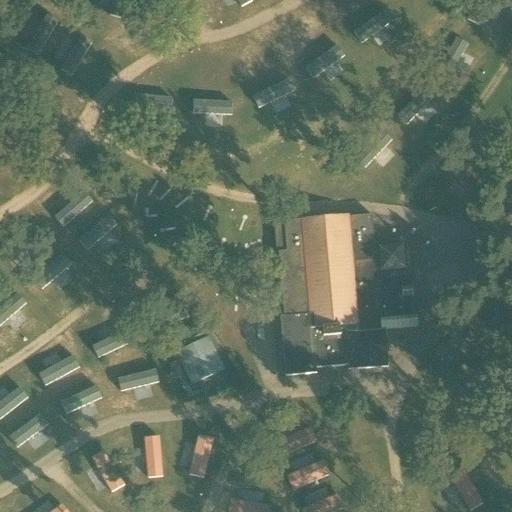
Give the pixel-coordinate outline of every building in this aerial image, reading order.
[(45,0),(16,0),(0,28),(0,48),(41,74),(75,19),(45,0)] [(45,0),(75,19),(82,24),(91,0),(45,0)] [(91,0),(82,24),(131,56),(144,49),(144,0),(91,0)] [(144,0),(144,49),(145,49),(163,38),(177,25),(183,13),(186,0),(144,0)] [(266,0),(204,0),(208,21),(215,25),(230,23),(269,4),(266,0)] [(511,0),(465,0),(451,20),(501,52),(511,29),(511,23),(511,0)] [(368,4),(336,29),(377,78),(379,76),(406,43),(418,14),(368,4)] [(75,19),(41,74),(53,82),(83,100),(97,85),(107,75),(131,56),(82,24),(75,19)] [(451,20),(418,68),(464,104),(496,61),(501,52),(451,20)] [(340,102),(377,78),(336,29),(291,64),(320,112),(340,102)] [(0,101),(27,118),(53,82),(41,74),(0,48),(0,101)] [(320,112),(291,64),(237,87),(256,143),(300,122),(320,112)] [(446,128),(464,104),(418,68),(375,112),(426,153),(446,128)] [(164,146),(180,147),(182,84),(134,82),(102,115),(123,137),(164,146)] [(235,88),(182,84),(180,147),(200,147),(250,146),(256,143),(237,87),(235,88)] [(0,101),(0,144),(6,148),(11,141),(27,118),(0,101)] [(426,153),(375,112),(331,156),(389,200),(426,153)] [(28,204),(63,238),(100,205),(66,173),(28,204)] [(28,204),(0,226),(0,256),(18,276),(22,274),(63,238),(28,204)] [(143,246),(100,205),(63,238),(104,279),(143,246)] [(375,245),(373,218),(372,216),(352,218),(350,219),(350,217),(275,223),(284,307),(279,308),(284,356),(286,377),(317,374),(317,369),(348,366),(349,370),(388,368),(387,336),(383,336),(382,322),(413,319),(410,276),(406,243),(375,245)] [(104,279),(63,238),(22,274),(18,276),(57,319),(104,279)] [(0,291),(18,276),(0,256),(0,291)] [(0,291),(0,344),(9,353),(57,319),(18,276),(0,291)] [(183,376),(178,378),(183,390),(228,369),(212,337),(173,355),(183,376)] [(0,358),(9,353),(0,344),(0,358)] [(33,423),(63,402),(55,390),(25,411),(33,423)]
